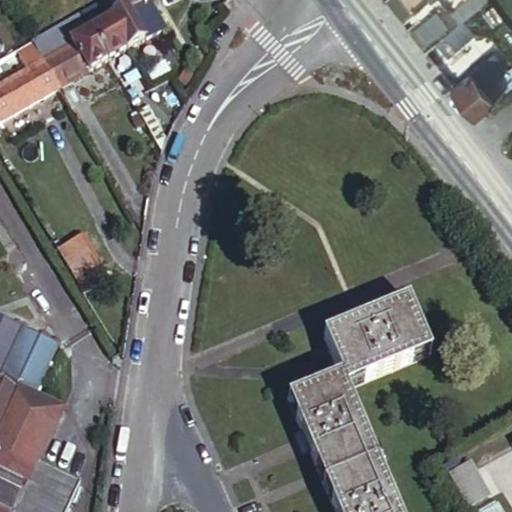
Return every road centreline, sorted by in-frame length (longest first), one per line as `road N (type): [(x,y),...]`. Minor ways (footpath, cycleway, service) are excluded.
road 1 (secondary): [(353,19),(511,223)]
road 2 (residential): [(181,192),(230,121),(353,19)]
road 3 (residential): [(300,0),(206,105),(181,192)]
road 4 (unknown): [(153,388),(118,387),(101,373),(0,237)]
road 5 (residential): [(153,388),(181,192)]
road 6 (residential): [(206,511),(153,388)]
road 7 (residential): [(128,511),(153,388)]
